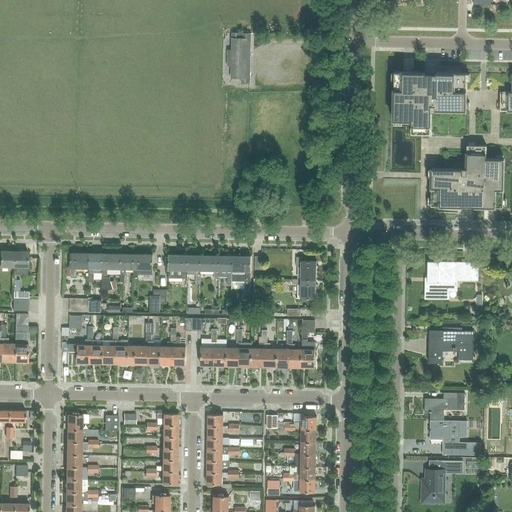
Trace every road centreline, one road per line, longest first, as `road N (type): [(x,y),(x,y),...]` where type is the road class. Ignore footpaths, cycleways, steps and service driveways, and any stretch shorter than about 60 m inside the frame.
road 1 (unclassified): [(350,232),(67,226)]
road 2 (residential): [(393,511),(398,234)]
road 3 (unclassified): [(350,232),(355,41)]
road 4 (unclassified): [(347,400),(350,232)]
road 5 (residential): [(48,394),(51,226)]
road 6 (residential): [(347,400),(192,397)]
road 7 (residential): [(192,397),(48,394)]
